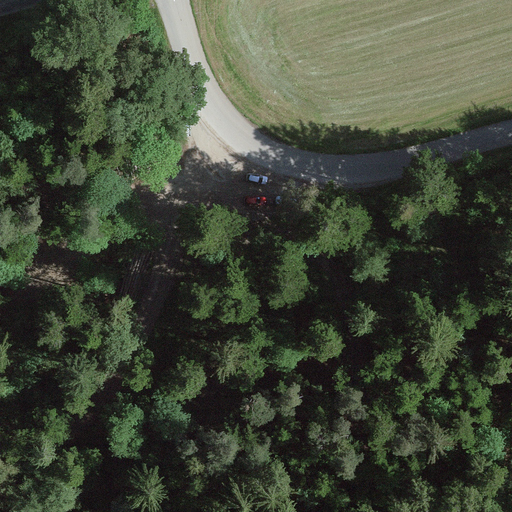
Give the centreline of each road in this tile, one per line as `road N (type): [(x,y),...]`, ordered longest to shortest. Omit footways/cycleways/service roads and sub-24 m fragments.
road 1 (track): [(0,480),(75,429),(115,384),(222,129),(0,138)]
road 2 (tertiary): [(511,129),(328,167),(282,161),(222,129),(173,0)]
